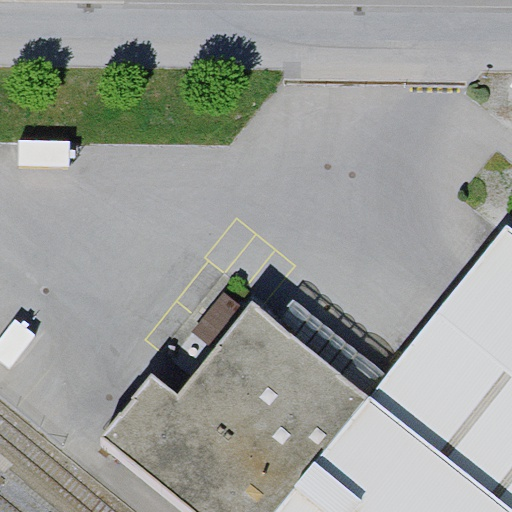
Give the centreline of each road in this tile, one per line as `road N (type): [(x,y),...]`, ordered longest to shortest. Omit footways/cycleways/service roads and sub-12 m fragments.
road 1 (residential): [(0,32),(511,39)]
road 2 (unknown): [(276,276),(404,135)]
road 3 (unknown): [(511,190),(404,135)]
